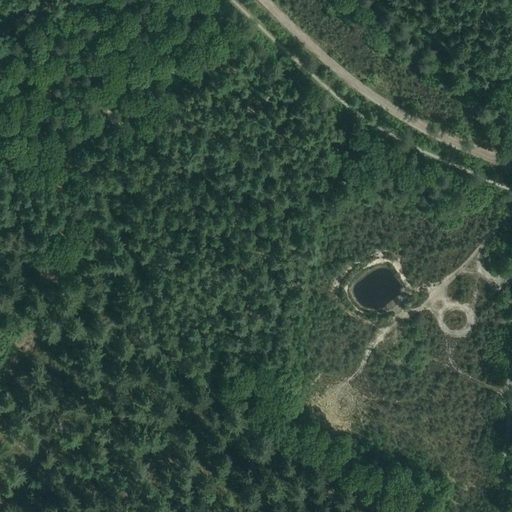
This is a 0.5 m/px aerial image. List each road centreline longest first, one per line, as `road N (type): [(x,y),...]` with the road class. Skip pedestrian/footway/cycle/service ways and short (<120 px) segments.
road 1 (track): [(394,511),(215,375),(0,235)]
road 2 (track): [(511,164),(385,105),(268,0)]
road 3 (track): [(509,383),(502,511)]
